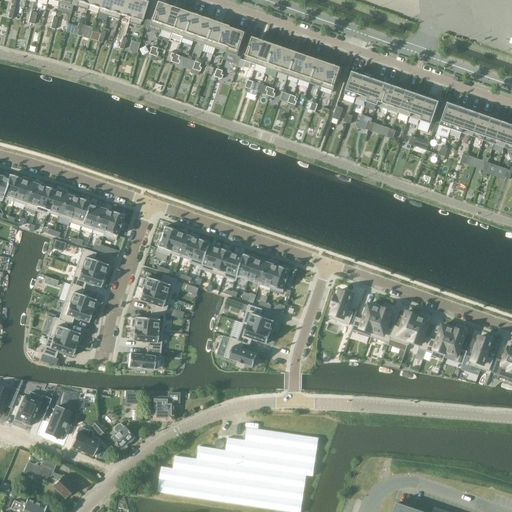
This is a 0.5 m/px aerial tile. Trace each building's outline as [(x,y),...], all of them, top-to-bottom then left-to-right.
[(77,0),(76,6),(87,10),(89,0),(77,0)] [(89,0),(87,10),(89,5),(98,8),(97,13),(101,0),(89,0)] [(101,0),(97,13),(108,16),(112,0),(101,0)] [(112,0),(108,16),(118,20),(124,0),(112,0)] [(124,0),(118,20),(119,20),(120,15),(130,18),(128,23),(129,23),(135,0),(124,0)] [(140,0),(135,0),(129,23),(140,26),(147,2),(140,0)] [(157,2),(149,23),(161,27),(160,29),(161,29),(169,6),(157,2)] [(169,6),(161,29),(171,33),(179,10),(169,6)] [(179,10),(171,33),(182,37),(190,14),(179,10)] [(190,14),(182,37),(193,41),(201,17),(190,14)] [(201,17),(193,41),(204,44),(212,21),(201,17)] [(212,21),(204,44),(214,48),(223,25),(212,21)] [(223,25),(214,48),(225,52),(233,28),(223,25)] [(233,28),(225,52),(237,56),(245,33),(233,28)] [(252,37),(244,61),(256,65),(264,41),(252,37)] [(264,41),(256,65),(267,68),(275,45),(264,41)] [(275,45),(267,68),(277,72),(286,49),(275,45)] [(286,49),(277,72),(288,76),(296,52),(286,49)] [(296,52),(288,76),(299,80),(307,56),(296,52)] [(307,56),(299,80),(310,83),(318,60),(307,56)] [(318,60),(310,83),(321,87),(329,64),(318,60)] [(329,64),(321,87),(333,91),(341,68),(329,64)] [(352,71),(344,95),(355,98),(363,75),(352,71)] [(363,75),(355,98),(366,102),(374,79),(363,75)] [(374,79),(366,102),(377,106),(385,83),(374,79)] [(385,83),(377,106),(388,110),(396,87),(385,83)] [(396,87),(388,110),(398,113),(406,90),(396,87)] [(406,90),(398,113),(409,117),(417,94),(406,90)] [(417,94),(409,117),(420,121),(428,98),(417,94)] [(428,98),(420,121),(431,125),(439,102),(428,98)] [(448,102),(440,125),(451,129),(459,106),(448,102)] [(459,106),(451,129),(462,133),(470,110),(459,106)] [(470,110),(462,133),(472,137),(480,114),(470,110)] [(480,114),(472,137),(483,140),(491,118),(480,114)] [(491,118),(483,140),(494,144),(502,121),(491,118)] [(511,124),(502,121),(494,144),(505,148),(511,127),(511,124)] [(0,176),(0,200),(1,201),(10,175),(9,175),(9,176),(8,179),(0,176)] [(10,175),(1,201),(3,197),(14,201),(21,179),(10,175)] [(21,179),(14,201),(24,205),(24,207),(32,183),(22,179),(21,179)] [(32,183),(24,207),(36,211),(44,187),(43,186),(43,187),(32,183)] [(44,187),(36,211),(47,215),(55,190),(44,187)] [(55,190),(47,215),(48,213),(59,217),(67,195),(56,191),(55,190)] [(67,195),(59,217),(70,220),(69,223),(70,223),(78,198),(77,198),(67,195)] [(78,198),(70,223),(81,227),(89,202),(78,198)] [(89,202),(81,227),(82,226),(92,230),(100,208),(89,204),(90,203),(90,202),(89,202)] [(100,208),(92,230),(103,234),(103,236),(111,212),(111,211),(111,212),(100,208)] [(111,212),(103,236),(115,240),(118,230),(119,230),(122,222),(121,222),(123,216),(123,217),(123,216),(122,215),(122,214),(113,211),(113,212),(111,212)] [(160,241),(156,252),(168,256),(176,231),(175,231),(175,230),(166,227),(166,228),(164,227),(164,228),(162,233),(159,241),(160,241)] [(176,231),(168,256),(169,253),(180,257),(187,235),(177,232),(177,231),(176,231)] [(187,235),(180,257),(191,261),(190,263),(191,263),(199,239),(198,239),(187,235)] [(199,239),(191,263),(202,267),(201,269),(210,243),(199,239)] [(210,243),(201,269),(213,273),(221,248),(220,248),(220,249),(210,245),(211,244),(211,243),(210,243)] [(221,248),(213,273),(224,277),(232,252),(221,248)] [(82,249),(76,267),(104,277),(104,276),(104,275),(107,275),(109,268),(107,267),(107,266),(108,265),(93,260),(95,253),(82,249)] [(232,252),(224,277),(235,281),(244,254),(243,255),(244,255),(243,256),(233,253),(233,252),(232,252)] [(244,254),(235,281),(236,281),(237,277),(248,280),(256,258),(244,254)] [(256,258),(248,280),(260,284),(267,262),(256,259),(256,258)] [(267,262),(260,284),(271,288),(278,266),(267,262)] [(278,266),(271,288),(283,292),(283,290),(286,284),(289,276),(288,276),(290,271),(290,270),(289,269),(280,266),(278,266)] [(76,267),(70,285),(83,289),(85,283),(99,287),(99,288),(100,288),(104,277),(76,267)] [(143,279),(141,286),(143,287),(143,288),(142,288),(142,289),(170,298),(176,280),(163,276),(161,282),(146,277),(146,278),(145,280),(143,279)] [(70,285),(64,302),(92,312),(92,311),(92,310),(95,310),(97,303),(95,302),(95,301),(96,300),(81,295),(83,289),(70,285)] [(142,289),(138,300),(139,300),(153,305),(151,312),(164,315),(170,298),(142,289)] [(331,314),(330,319),(331,316),(342,320),(342,322),(348,324),(348,325),(353,312),(346,310),(352,294),(350,294),(350,293),(342,290),(342,291),(340,290),(337,297),(335,296),(331,306),(333,307),(331,314)] [(59,319),(58,320),(67,323),(71,325),(73,318),(87,323),(88,323),(92,312),(64,302),(59,319)] [(356,317),(352,330),(370,337),(380,307),(380,308),(379,307),(371,304),(370,304),(368,304),(363,320),(356,317)] [(249,305),(243,323),(270,332),(271,332),(270,332),(271,330),(273,331),(276,324),(273,323),(274,322),(274,321),(260,316),(262,309),(249,305)] [(380,307),(370,337),(388,343),(394,326),(392,330),(386,328),(392,311),(380,307)] [(394,326),(388,343),(390,339),(391,339),(408,345),(418,316),(406,311),(400,328),(394,326)] [(132,319),(131,327),(134,327),(134,329),(133,329),(162,332),(164,315),(151,312),(150,319),(135,317),(135,318),(135,320),(132,319)] [(418,316),(408,345),(409,343),(420,346),(419,349),(426,351),(430,338),(424,336),(430,320),(428,320),(428,319),(420,316),(419,317),(418,316),(419,316),(418,316)] [(54,318),(48,336),(76,345),(76,344),(76,343),(79,344),(81,337),(79,336),(79,335),(80,334),(65,329),(67,323),(58,320),(59,319),(54,318)] [(237,340),(250,345),(252,339),(266,343),(267,344),(270,332),(243,323),(237,340)] [(430,338),(426,351),(433,354),(433,351),(445,355),(454,328),(453,329),(452,328),(453,328),(444,325),(444,326),(442,325),(436,341),(430,338)] [(454,328),(445,355),(445,356),(446,353),(457,356),(455,362),(462,364),(467,351),(460,349),(466,332),(454,328)] [(133,329),(132,341),(133,341),(147,343),(147,349),(160,351),(162,332),(133,329)] [(48,336),(42,354),(55,358),(57,351),(71,356),(72,357),(76,345),(48,336)] [(474,353),(470,365),(489,372),(493,359),(486,356),(492,341),(490,340),(490,339),(482,336),(482,337),(480,336),(477,343),(475,342),(472,353),(474,353)] [(231,338),(224,357),(229,358),(229,359),(230,359),(237,361),(237,362),(245,364),(252,366),(253,367),(254,365),(255,366),(258,357),(257,356),(257,354),(256,354),(241,349),(243,343),(250,345),(237,340),(231,338)] [(497,359),(492,372),(498,375),(501,367),(504,368),(508,370),(507,371),(511,372),(511,348),(509,348),(510,348),(508,347),(503,361),(497,359)] [(129,354),(128,367),(129,367),(136,368),(145,369),(152,370),(153,370),(155,357),(159,358),(160,351),(147,349),(146,356),(130,354),(129,354)] [(0,413),(1,414),(4,406),(11,408),(22,381),(14,380),(9,392),(0,388),(0,413)] [(168,391),(168,397),(153,397),(152,420),(172,421),(173,403),(179,403),(179,392),(168,391)] [(24,396),(14,419),(15,420),(14,422),(21,425),(22,423),(30,426),(35,415),(43,418),(51,399),(42,395),(41,397),(30,392),(27,398),(24,396)] [(140,404),(140,394),(125,393),(125,404),(140,404)] [(55,407),(45,433),(59,439),(63,428),(64,429),(63,428),(65,423),(66,424),(67,424),(65,423),(70,413),(55,407)] [(91,426),(99,436),(105,431),(97,421),(91,426)] [(124,427),(123,428),(120,425),(119,425),(117,425),(114,427),(113,429),(114,430),(116,434),(110,439),(119,449),(133,437),(124,427)] [(77,432),(70,447),(71,448),(71,447),(92,456),(92,457),(99,442),(98,441),(98,442),(86,437),(89,431),(81,428),(78,434),(77,434),(77,433),(77,432)] [(318,438),(259,429),(247,428),(245,440),(227,438),(226,450),(199,446),(197,459),(175,456),(173,468),(161,466),(157,492),(291,511),(300,511),(306,476),(313,477),(318,438)] [(34,450),(30,460),(53,470),(57,460),(34,450)] [(45,483),(48,477),(58,481),(53,486),(65,498),(74,489),(67,482),(68,481),(63,476),(50,471),(28,462),(23,474),(45,483)] [(13,501),(12,505),(29,511),(42,511),(45,507),(27,499),(24,505),(13,501)]
